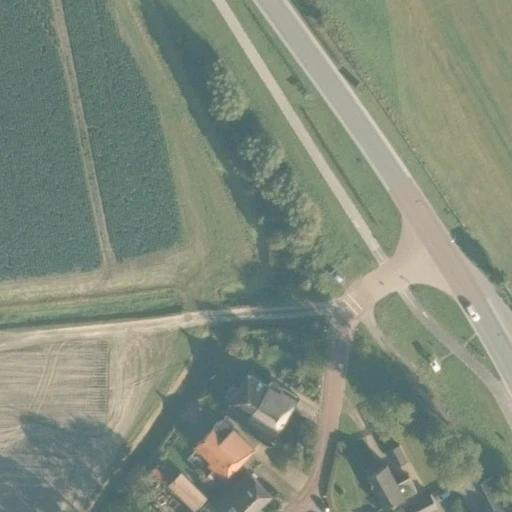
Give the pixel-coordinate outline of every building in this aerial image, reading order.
[(253,425),(274,438),(299,398),(283,387),(283,386),(272,379),(268,384),(249,372),(230,402),(231,403),(227,410),(245,422),(247,419),(254,423),(253,425)] [(217,474),(223,479),(253,449),(222,419),(196,446),(212,462),(209,465),(212,469),(217,474)] [(389,450),(397,466),(408,460),(399,444),(389,450)] [(404,496),(416,489),(409,476),(397,482),(387,464),(367,475),(384,507),(404,496)] [(207,484),(217,474),(212,469),(202,479),(207,484)] [(169,484),(195,510),(207,497),(182,471),(169,484)] [(214,505),(220,511),(254,511),(272,495),(248,471),(214,505)] [(489,499),(501,492),(493,476),(481,482),(489,499)] [(417,511),(424,511),(437,505),(430,492),(412,502),(417,511)]
